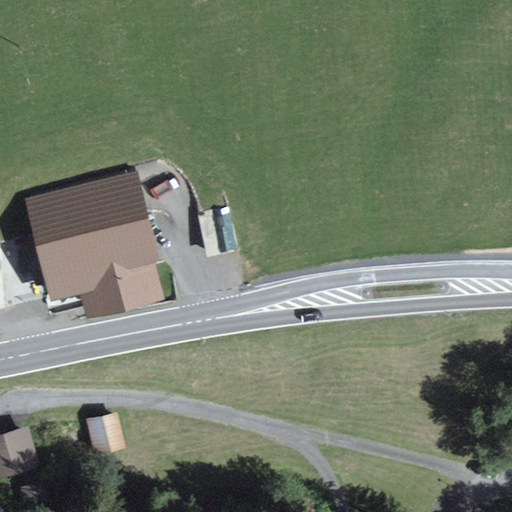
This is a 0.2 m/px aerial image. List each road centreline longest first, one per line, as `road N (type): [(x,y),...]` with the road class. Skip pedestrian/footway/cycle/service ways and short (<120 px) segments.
road 1 (secondary): [(0,362),(252,311),(511,289)]
road 2 (unclassified): [(343,511),(312,453),(265,426),(139,398),(0,403)]
